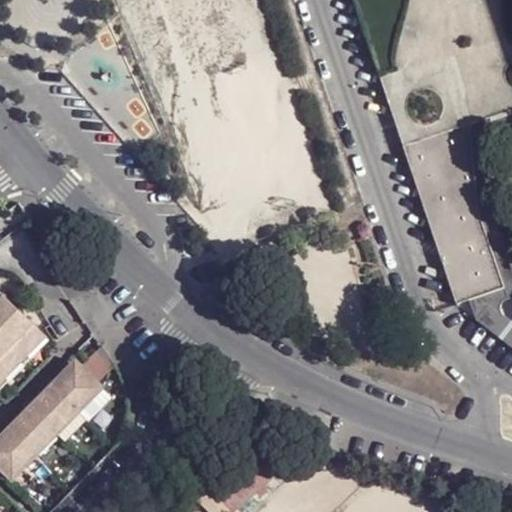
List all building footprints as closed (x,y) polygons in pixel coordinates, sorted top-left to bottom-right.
[(511,0),(353,0),(457,304),(502,287),(480,216),(470,123),(511,107),(511,0)] [(511,107),(470,123),(480,216),(502,287),(457,304),(475,319),(511,347),(511,107)] [(0,391),(12,380),(4,374),(45,333),(10,299),(7,301),(0,293),(0,391)] [(0,447),(1,449),(0,450),(0,465),(17,483),(42,458),(40,455),(82,414),(85,417),(109,392),(83,367),(75,375),(71,372),(0,444),(0,447)] [(258,444),(210,487),(228,506),(276,464),(258,444)] [(233,511),(280,469),(276,464),(228,506),(233,511)]
